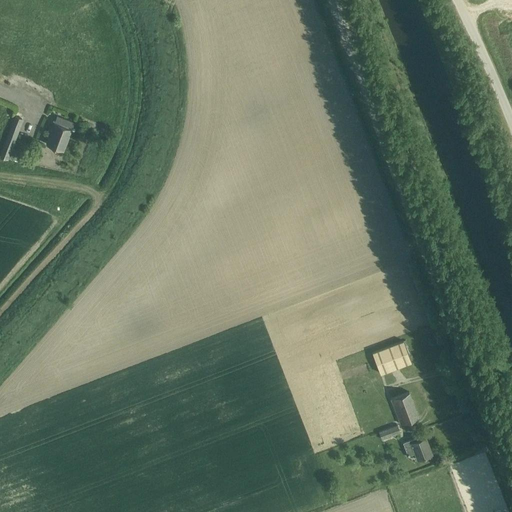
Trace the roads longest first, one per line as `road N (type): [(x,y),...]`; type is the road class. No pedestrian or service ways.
road 1 (unclassified): [(511,458),(331,0)]
road 2 (unclassified): [(511,140),(454,0)]
